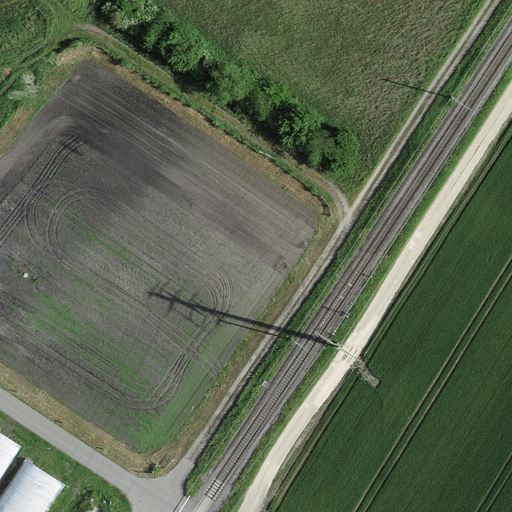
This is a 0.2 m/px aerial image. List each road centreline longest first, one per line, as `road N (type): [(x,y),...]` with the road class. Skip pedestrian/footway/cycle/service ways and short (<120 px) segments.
road 1 (track): [(511,102),(244,511)]
road 2 (track): [(362,213),(53,0)]
road 3 (track): [(164,502),(362,213)]
road 4 (track): [(362,213),(499,0)]
road 5 (track): [(0,394),(164,502)]
